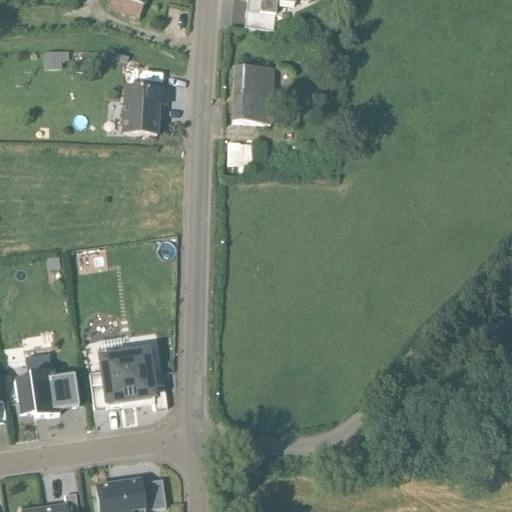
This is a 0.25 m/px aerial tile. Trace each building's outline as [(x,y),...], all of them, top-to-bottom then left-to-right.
[(111,0),(142,10),(145,0),(111,0)] [(251,0),(251,3),(246,2),(243,33),(271,37),(275,7),(293,9),(294,2),(317,4),(317,0),(251,0)] [(271,73),(233,71),(231,127),(268,130),(271,73)] [(156,92),(123,92),(122,140),(153,141),(156,92)] [(250,148),(224,148),(224,170),(250,171),(250,148)] [(96,361),(104,411),(156,402),(148,353),(96,361)] [(26,381),(14,382),(18,418),(32,417),(32,421),(59,419),(58,410),(73,409),(71,380),(53,381),(52,374),(26,377),(26,381)] [(143,511),(138,481),(95,488),(98,511),(143,511)]
